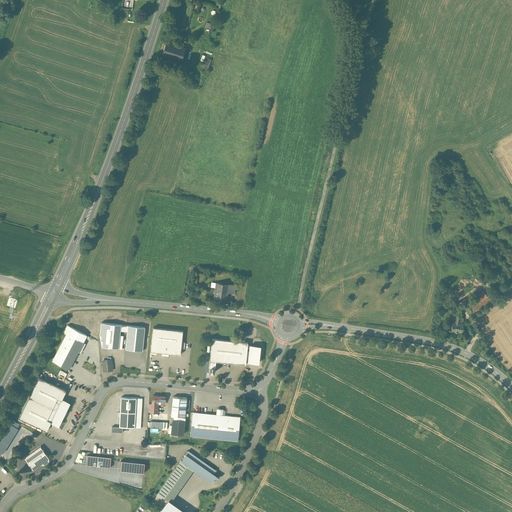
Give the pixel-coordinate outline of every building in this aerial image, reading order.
[(185,48),(163,40),(159,53),(181,61),(181,60),(185,48)] [(191,49),(185,48),(181,60),(187,62),(191,49)] [(211,59),(205,57),(201,67),(208,69),(211,59)] [(196,74),(188,72),(186,79),(194,81),(196,74)] [(228,284),(216,282),(214,301),(226,302),(227,292),(228,284)] [(492,285),(462,304),(471,318),(477,314),(475,312),(499,296),(492,285)] [(460,309),(457,308),(455,323),(452,322),(451,331),(455,331),(458,332),(462,332),(463,324),(460,323),(461,310),(460,309)] [(121,325),(101,322),(100,335),(102,347),(118,349),(120,331),(121,325)] [(145,327),(128,325),(127,331),(125,349),(142,351),(145,327)] [(183,331),(153,327),(150,351),(163,353),(163,355),(167,355),(168,353),(180,354),(183,331)] [(83,342),(67,334),(66,334),(67,334),(65,338),(64,338),(62,343),(60,347),(59,347),(60,347),(57,351),(57,352),(55,356),(53,360),(69,369),(71,365),(71,364),(73,360),(74,360),(73,360),(76,356),(76,355),(78,351),(80,347),(81,347),(81,346),(83,342)] [(248,342),(212,339),(210,361),(216,361),(245,365),(246,361),(247,345),(248,342)] [(255,346),(247,345),(246,361),(248,361),(248,362),(253,363),(258,363),(259,358),(258,358),(259,347),(255,346)] [(111,360),(103,361),(104,371),(112,370),(111,360)] [(66,390),(39,377),(19,418),(46,431),(51,422),(46,420),(57,397),(62,399),(66,390)] [(165,396),(158,396),(158,395),(156,395),(156,396),(152,396),(152,404),(149,404),(148,413),(157,413),(158,404),(164,404),(165,404),(165,396)] [(187,398),(173,396),(171,416),(177,417),(185,417),(187,398)] [(62,399),(57,397),(46,420),(51,422),(58,425),(69,403),(62,399)] [(142,398),(121,397),(119,427),(123,427),(140,428),(142,398)] [(240,417),(192,412),(190,436),(238,441),(240,417)] [(185,417),(177,417),(177,420),(173,419),(171,433),(183,434),(185,417)] [(49,459),(40,446),(24,458),(33,470),(41,465),(44,465),(49,462),(49,459)] [(215,470),(188,451),(182,460),(194,469),(211,481),(218,478),(213,474),(215,470)] [(87,455),(86,465),(110,467),(111,458),(87,455)] [(182,460),(158,493),(171,501),(194,469),(182,460)] [(121,461),(120,470),(143,473),(144,463),(121,461)] [(185,511),(166,499),(158,510),(160,511),(185,511)]
